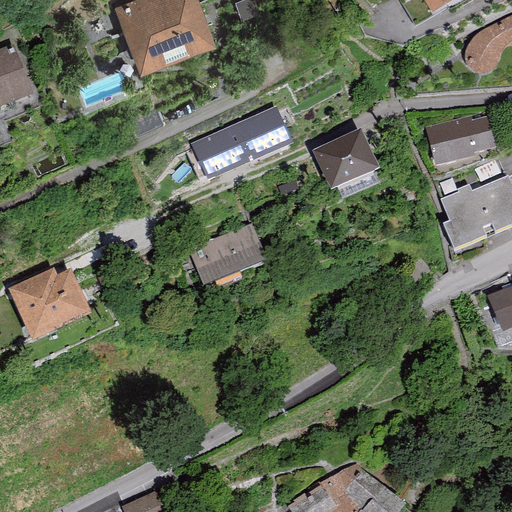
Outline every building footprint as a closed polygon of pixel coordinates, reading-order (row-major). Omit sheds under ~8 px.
[(191,0),(135,0),(124,5),(141,50),(204,28),(191,0)] [(444,4),(451,0),(422,0),(430,12),(444,4)] [(511,18),(498,25),(484,31),(471,48),(469,55),(469,62),(474,67),(486,67),(493,60),(497,46),(504,37),(511,37),(511,18)] [(0,106),(28,99),(11,52),(0,55),(0,106)] [(275,109),(191,144),(208,183),(291,148),(275,109)] [(464,122),(428,134),(434,160),(491,141),(485,124),(467,130),(464,122)] [(358,139),(316,155),(330,185),(368,167),(358,139)] [(461,193),(448,199),(453,210),(448,213),(460,240),(511,217),(511,175),(464,197),(461,193)] [(251,227),(195,249),(201,266),(196,269),(198,281),(238,269),(242,275),(268,265),(251,227)] [(56,280),(19,293),(37,340),(90,320),(76,281),(59,286),(56,280)] [(511,287),(486,299),(502,336),(511,331),(511,287)] [(352,486),(339,501),(351,511),(394,511),(401,503),(358,465),(343,474),(352,486)] [(335,511),(337,511),(320,488),(302,501),(293,510),(292,511),(335,511)] [(162,511),(155,494),(120,509),(120,511),(162,511)]
